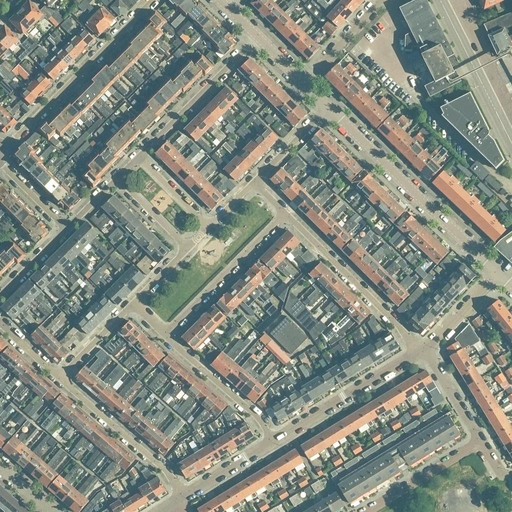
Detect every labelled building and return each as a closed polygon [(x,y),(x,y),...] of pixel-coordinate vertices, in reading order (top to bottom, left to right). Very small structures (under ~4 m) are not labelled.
[(41,0),(44,2),(43,3),(45,5),(42,8),(51,16),(55,12),(49,7),(53,3),(54,4),(57,0),(41,0)] [(127,8),(120,2),(118,0),(117,0),(111,7),(119,15),(127,8)] [(133,6),(127,0),(121,0),(120,2),(127,8),(129,10),(133,6)] [(168,0),(177,8),(177,7),(184,0),(168,0)] [(184,0),(177,7),(177,8),(183,13),(171,24),(175,28),(187,15),(197,5),(192,0),(184,0)] [(254,0),(251,3),(252,4),(251,5),(254,7),(255,7),(258,10),(268,0),(254,0)] [(268,0),(258,10),(261,12),(261,13),(263,16),(264,16),(265,17),(277,6),(272,1),(272,0),(268,0)] [(280,9),(277,6),(265,17),(266,18),(266,19),(268,21),(269,21),(273,24),(296,1),(294,0),(290,0),(288,3),(287,2),(280,9)] [(323,0),(317,0),(316,1),(329,13),(326,17),(338,27),(345,20),(332,8),(332,7),(330,5),(323,0)] [(352,13),(340,2),(337,0),(334,0),(330,5),(332,7),(332,8),(345,20),(352,13)] [(352,0),(341,0),(340,2),(352,13),(358,5),(352,0)] [(453,54),(426,0),(414,0),(399,8),(412,32),(405,35),(404,50),(404,51),(411,52),(411,50),(412,50),(412,46),(419,47),(423,54),(422,54),(435,81),(425,86),(430,96),(460,81),(455,71),(454,71),(451,67),(458,63),(453,54)] [(505,9),(501,0),(480,0),(481,0),(479,1),(482,8),(484,7),(484,8),(494,3),(498,12),(505,9)] [(20,10),(19,11),(34,26),(39,21),(40,22),(45,18),(47,20),(51,16),(42,8),(39,11),(29,1),(25,5),(22,5),(20,7),(20,10)] [(298,3),(296,1),(273,24),(275,27),(275,28),(278,31),(279,31),(280,31),(291,20),(287,16),(294,9),(293,8),(298,3)] [(330,36),(337,29),(308,1),(304,6),(324,25),(321,28),(323,30),(326,32),(330,36)] [(187,15),(191,18),(182,28),(183,29),(179,33),(181,36),(195,22),(194,22),(205,11),(198,3),(197,5),(187,15)] [(114,19),(103,7),(101,9),(100,8),(97,11),(96,10),(95,11),(88,4),(85,7),(86,8),(106,27),(109,24),(111,24),(114,22),(114,19)] [(106,27),(86,8),(84,11),(88,15),(88,16),(89,17),(88,18),(89,19),(86,22),(87,23),(86,24),(97,36),(98,35),(100,35),(103,32),(103,31),(106,27)] [(14,14),(14,16),(10,20),(19,30),(18,31),(23,35),(24,34),(26,37),(35,27),(34,26),(19,11),(16,12),(14,14)] [(55,12),(51,16),(58,24),(64,18),(56,11),(55,12)] [(155,11),(147,20),(149,22),(157,30),(158,29),(161,26),(172,36),(174,34),(173,29),(155,11)] [(194,22),(195,22),(198,25),(189,34),(191,37),(195,33),(196,34),(212,17),(205,11),(194,22)] [(291,20),(280,31),(280,32),(280,33),(282,35),(283,35),(287,38),(310,15),(308,12),(306,14),(300,19),(300,18),(294,24),(291,20)] [(511,12),(483,24),(497,55),(511,47),(511,12)] [(312,16),(310,15),(287,38),(290,41),(289,42),(292,45),(293,44),(294,45),(305,34),(301,30),(307,25),(306,24),(311,19),(310,19),(312,16)] [(192,38),(190,39),(186,43),(190,47),(194,43),(204,33),(207,37),(208,37),(218,26),(219,25),(212,17),(196,34),(195,33),(191,37),(192,38)] [(67,18),(63,21),(88,46),(94,39),(83,28),(80,31),(76,28),(77,28),(67,18)] [(88,46),(63,21),(60,25),(69,34),(70,34),(74,37),(70,41),(81,52),(88,46)] [(149,22),(143,29),(166,51),(169,48),(158,37),(162,33),(158,29),(157,30),(149,22)] [(0,39),(9,49),(14,43),(17,46),(21,42),(18,39),(4,26),(1,29),(0,29),(0,39)] [(208,37),(207,37),(216,46),(226,35),(229,33),(228,32),(228,33),(224,29),(223,31),(218,26),(208,37)] [(309,37),(305,34),(294,45),(295,46),(295,47),(297,50),(298,49),(301,52),(323,30),(321,28),(320,28),(319,28),(311,37),(310,36),(309,37)] [(166,51),(143,29),(136,36),(147,48),(151,44),(162,55),(166,51)] [(326,32),(323,30),(301,52),(304,55),(303,56),(306,59),(307,58),(308,59),(319,48),(315,44),(321,39),(320,38),(326,32)] [(216,46),(215,46),(224,55),(235,44),(226,35),(229,33),(226,35),(216,46)] [(74,59),(53,38),(50,35),(47,38),(60,51),(56,55),(67,66),(74,59)] [(56,35),(53,38),(74,59),(81,52),(70,41),(66,45),(56,35)] [(29,36),(24,41),(33,49),(37,44),(29,36)] [(147,48),(136,36),(128,43),(129,45),(130,44),(155,69),(157,67),(152,62),(153,61),(144,51),(147,48)] [(172,43),(176,47),(182,42),(177,38),(172,43)] [(0,57),(9,49),(0,39),(0,57)] [(25,50),(18,57),(21,61),(33,49),(24,41),(21,44),(20,45),(25,50)] [(129,45),(123,51),(134,62),(138,58),(151,72),(155,69),(130,44),(129,45)] [(39,46),(36,49),(60,73),(67,66),(56,55),(52,59),(39,46)] [(36,49),(33,52),(46,65),(42,69),(53,80),(60,73),(36,49)] [(123,51),(116,59),(140,83),(144,80),(130,66),(134,62),(123,51)] [(205,56),(208,59),(213,54),(210,51),(205,56)] [(205,74),(213,67),(202,56),(198,60),(192,54),(189,57),(192,59),(191,60),(203,72),(205,74)] [(250,59),(249,58),(238,69),(246,78),(258,66),(254,62),(255,61),(251,58),(250,59)] [(140,83),(116,59),(110,64),(108,63),(107,64),(119,76),(123,72),(137,86),(140,83)] [(197,78),(185,66),(178,59),(176,61),(183,68),(179,72),(190,84),(197,78)] [(6,60),(1,65),(9,73),(14,68),(6,60)] [(203,72),(191,60),(185,66),(197,78),(203,72)] [(342,70),(336,65),(325,76),(334,85),(353,66),(350,62),(342,70)] [(40,72),(36,77),(22,63),(19,66),(29,76),(44,91),(51,83),(40,72)] [(119,76),(107,64),(100,72),(117,89),(123,94),(126,91),(125,90),(121,85),(116,80),(119,76)] [(0,75),(3,79),(9,73),(1,65),(0,65),(0,75)] [(258,66),(246,78),(255,86),(266,74),(265,74),(266,73),(263,69),(262,70),(258,66)] [(353,66),(334,85),(342,93),(353,82),(348,77),(356,69),(353,66)] [(179,72),(174,67),(170,70),(176,76),(173,80),(172,80),(182,90),(183,91),(190,84),(179,72)] [(157,71),(153,74),(176,96),(182,90),(172,80),(173,80),(170,78),(167,81),(157,71)] [(98,73),(91,81),(103,93),(107,89),(120,101),(123,98),(115,91),(98,73)] [(176,96),(153,74),(150,77),(160,88),(157,91),(169,103),(176,96)] [(266,75),(266,74),(255,86),(263,94),(274,82),(270,78),(271,78),(267,74),(266,75)] [(30,82),(26,87),(37,98),(44,91),(29,76),(27,79),(30,82)] [(357,78),(353,82),(342,93),(350,101),(362,90),(365,87),(357,78)] [(91,84),(85,89),(105,109),(109,106),(99,97),(103,93),(91,81),(89,82),(91,84)] [(235,90),(240,84),(237,81),(231,87),(235,90)] [(274,82),(263,94),(271,102),(282,90),(281,90),(282,89),(279,85),(278,86),(274,82)] [(37,98),(26,87),(22,90),(15,83),(12,86),(30,104),(37,98)] [(7,84),(3,88),(9,94),(13,90),(9,86),(7,84)] [(243,87),(240,84),(235,90),(237,93),(243,87)] [(250,111),(226,87),(219,94),(230,105),(234,102),(247,114),(250,111)] [(157,91),(155,93),(150,88),(146,92),(163,109),(169,103),(157,91)] [(105,109),(85,89),(78,96),(89,107),(93,103),(98,108),(97,108),(106,118),(110,114),(105,109)] [(283,91),(282,90),(271,102),(279,110),(290,99),(286,94),(287,93),(283,90),(283,91)] [(370,99),(362,90),(350,101),(359,110),(370,99)] [(163,109),(146,92),(143,95),(148,100),(145,103),(147,106),(147,105),(158,116),(160,115),(158,113),(163,109)] [(488,128),(483,118),(470,92),(466,94),(466,93),(439,107),(442,114),(441,115),(495,168),(504,160),(493,139),(492,140),(488,135),(488,133),(488,131),(488,130),(488,129),(488,128)] [(230,105),(219,94),(212,101),(232,121),(235,118),(231,114),(232,114),(227,109),(230,105)] [(78,96),(71,103),(88,120),(91,117),(85,111),(89,107),(78,96)] [(5,110),(0,104),(0,120),(20,100),(17,97),(5,110)] [(249,107),(254,102),(251,99),(246,104),(249,107)] [(290,99),(279,110),(287,118),(298,106),(297,106),(298,105),(295,101),(294,102),(290,99)] [(370,99),(359,110),(367,118),(378,107),(370,99)] [(381,104),(378,107),(367,118),(376,127),(387,116),(382,110),(389,102),(386,99),(381,104)] [(27,106),(20,100),(0,120),(0,128),(5,133),(17,122),(12,116),(21,107),(23,110),(27,106)] [(212,101),(205,108),(217,119),(221,115),(233,128),(236,125),(232,121),(212,101)] [(71,103),(70,102),(62,109),(75,121),(79,117),(89,127),(92,124),(88,120),(71,103)] [(259,106),(254,102),(249,107),(254,112),(259,106)] [(147,105),(147,106),(144,109),(138,103),(134,106),(138,111),(151,124),(158,116),(147,105)] [(298,106),(287,118),(295,126),(306,115),(306,114),(306,113),(303,109),(302,110),(298,106)] [(149,125),(137,112),(131,107),(127,110),(135,118),(131,121),(142,133),(149,125)] [(217,119),(205,108),(198,115),(222,139),(225,136),(213,123),(217,119)] [(62,109),(55,116),(77,138),(81,134),(71,125),(75,121),(62,109)] [(277,138),(253,113),(245,120),(249,124),(252,120),(258,126),(259,126),(262,129),(258,133),(271,146),(275,142),(274,141),(277,138)] [(267,122),(272,117),(269,114),(264,119),(267,122)] [(135,137),(115,118),(112,115),(109,119),(119,129),(117,132),(128,143),(135,137)] [(117,115),(115,118),(135,137),(139,133),(141,134),(142,133),(131,121),(129,119),(126,122),(121,118),(118,115),(117,115)] [(198,115),(191,122),(203,133),(207,129),(219,142),(222,139),(198,115)] [(386,137),(406,118),(402,115),(398,120),(397,119),(394,122),(389,117),(378,129),(386,137)] [(55,116),(49,123),(48,123),(56,131),(60,135),(64,131),(74,141),(77,138),(55,116)] [(272,117),(267,122),(270,125),(275,119),(272,117)] [(92,125),(96,128),(103,121),(99,118),(92,125)] [(409,121),(406,118),(386,137),(395,146),(406,134),(401,129),(409,121)] [(49,123),(46,121),(38,129),(56,146),(59,142),(52,135),(56,131),(48,123),(49,123)] [(191,122),(184,129),(209,153),(212,150),(199,137),(203,133),(191,122)] [(243,124),(239,128),(263,152),(267,149),(271,146),(258,133),(255,137),(251,133),(251,132),(243,124)] [(283,138),(288,133),(280,124),(275,130),(283,138)] [(92,125),(85,132),(89,136),(96,128),(92,125)] [(411,139),(406,134),(395,146),(403,154),(415,143),(415,142),(417,140),(428,129),(425,126),(411,139)] [(100,127),(97,131),(93,134),(97,137),(100,134),(107,141),(104,144),(106,146),(107,146),(116,156),(122,150),(105,132),(100,127)] [(112,127),(110,130),(108,129),(105,132),(122,150),(128,143),(117,132),(112,127)] [(263,152),(239,128),(236,131),(249,144),(244,148),(257,160),(261,156),(260,155),(263,152)] [(307,152),(302,147),(297,152),(306,160),(318,148),(329,137),(324,133),(325,132),(322,128),(321,129),(320,129),(309,140),(314,145),(307,152)] [(428,129),(417,140),(420,143),(426,138),(425,137),(431,131),(428,129)] [(36,131),(13,154),(21,163),(19,165),(19,166),(32,153),(33,153),(35,151),(30,146),(41,135),(36,131)] [(89,136),(85,132),(78,139),(82,142),(89,136)] [(155,153),(156,153),(155,154),(159,158),(160,157),(162,160),(186,136),(183,133),(170,145),(167,141),(155,153)] [(186,136),(162,160),(166,163),(165,164),(169,168),(181,156),(177,152),(186,143),(188,145),(191,141),(189,140),(186,136)] [(329,137),(318,148),(323,153),(319,156),(322,159),(326,156),(337,145),(333,141),(333,140),(330,137),(329,138),(329,137)] [(75,150),(79,146),(82,143),(79,140),(72,147),(75,150)] [(229,140),(226,143),(249,166),(253,163),(253,164),(257,160),(244,148),(241,151),(237,147),(236,147),(229,140)] [(101,141),(97,145),(94,142),(90,145),(94,149),(98,153),(99,153),(110,164),(118,157),(116,156),(107,146),(106,146),(104,144),(101,141)] [(249,166),(226,143),(225,142),(222,145),(235,157),(230,162),(243,174),(247,170),(246,169),(249,166)] [(423,151),(415,143),(403,154),(412,162),(423,151)] [(429,156),(423,151),(412,162),(420,171),(443,147),(440,144),(429,156)] [(32,153),(19,166),(20,166),(20,165),(25,170),(26,169),(30,172),(30,173),(40,163),(55,149),(51,145),(38,158),(33,153),(32,153)] [(341,149),(337,145),(326,156),(334,164),(345,153),(344,152),(345,151),(341,148),(341,149)] [(71,146),(67,151),(66,150),(64,152),(68,156),(75,150),(71,146)] [(447,151),(443,147),(420,171),(429,179),(440,168),(436,163),(447,151)] [(98,153),(94,149),(88,155),(92,159),(104,171),(110,164),(99,153),(98,153)] [(181,156),(169,168),(172,171),(173,170),(176,174),(197,153),(194,151),(190,155),(189,154),(184,159),(181,156)] [(200,151),(197,153),(176,174),(180,177),(179,178),(183,182),(195,170),(191,166),(196,161),(196,160),(203,153),(200,151)] [(345,153),(334,164),(338,169),(327,181),(330,184),(342,172),(353,161),(349,157),(350,156),(346,153),(346,154),(345,153)] [(63,154),(58,159),(36,181),(43,188),(54,177),(50,173),(66,158),(63,154)] [(30,173),(30,172),(28,173),(36,181),(58,159),(55,155),(44,166),(40,163),(30,173)] [(86,165),(77,155),(73,159),(86,172),(82,176),(93,187),(101,179),(98,177),(86,165)] [(285,172),(281,168),(270,179),(278,186),(302,162),(294,155),(287,162),(291,166),(285,172)] [(243,174),(230,162),(227,165),(219,157),(216,160),(235,180),(239,177),(243,174)] [(92,159),(86,165),(98,177),(104,171),(92,159)] [(195,170),(183,182),(186,186),(187,185),(191,188),(211,168),(211,167),(215,163),(211,159),(198,172),(195,170)] [(320,162),(317,159),(311,165),(314,168),(319,162),(320,162)] [(54,177),(43,188),(50,195),(51,194),(61,184),(60,184),(57,180),(66,171),(67,173),(74,165),(70,161),(54,177)] [(353,161),(342,172),(350,181),(362,170),(360,168),(361,167),(358,164),(357,165),(353,161)] [(302,162),(278,186),(285,193),(295,182),(291,179),(305,165),(302,162)] [(322,165),(319,162),(314,168),(317,171),(322,165)] [(462,172),(466,168),(459,162),(456,166),(462,172)] [(488,172),(478,163),(476,164),(475,164),(471,168),(482,178),(488,172)] [(214,170),(211,168),(191,188),(194,191),(193,192),(197,196),(209,184),(205,180),(210,175),(214,170)] [(466,168),(462,172),(469,178),(472,174),(466,168)] [(372,178),(364,170),(352,182),(357,187),(345,200),(348,202),(352,198),(357,193),(360,190),(372,178)] [(442,193),(455,179),(452,176),(450,178),(443,171),(432,182),(439,189),(439,190),(442,193)] [(299,186),(295,182),(285,193),(291,200),(312,180),(315,176),(312,173),(299,186)] [(209,184),(197,196),(200,200),(201,199),(205,202),(228,179),(224,175),(212,187),(209,184)] [(501,187),(489,175),(484,179),(497,191),(501,187)] [(372,179),(372,178),(360,190),(368,198),(380,186),(376,182),(374,182),(372,179)] [(65,179),(60,184),(61,184),(51,194),(54,197),(53,198),(58,203),(58,204),(71,191),(70,191),(66,186),(69,183),(65,179)] [(228,179),(205,202),(207,205),(206,205),(210,209),(211,208),(212,209),(223,198),(219,194),(225,188),(228,188),(231,191),(235,186),(228,179)] [(455,179),(442,193),(445,196),(446,195),(453,202),(464,191),(457,184),(459,182),(455,179)] [(315,183),(312,180),(291,200),(298,207),(309,196),(305,192),(315,183)] [(483,191),(486,188),(480,182),(477,186),(483,191)] [(2,183),(0,184),(0,203),(0,202),(9,193),(6,190),(7,189),(2,184),(2,183)] [(384,190),(380,186),(368,198),(376,206),(388,195),(384,191),(384,190)] [(75,187),(70,191),(71,191),(58,204),(61,202),(69,211),(80,200),(75,194),(78,190),(75,187)] [(309,196),(298,207),(305,214),(326,193),(329,190),(326,187),(313,200),(309,196)] [(486,188),(483,191),(489,197),(493,194),(486,188)] [(326,193),(305,214),(312,220),(323,210),(319,206),(332,193),(329,190),(326,193)] [(464,191),(453,202),(460,208),(459,209),(463,212),(476,198),(472,195),(471,197),(464,191)] [(0,209),(0,217),(2,216),(1,215),(2,215),(7,210),(17,199),(10,192),(9,193),(0,202),(0,203),(4,206),(0,209)] [(98,219),(94,215),(89,219),(97,226),(120,203),(118,200),(119,200),(115,196),(114,197),(113,195),(102,207),(106,211),(98,219)] [(391,198),(388,195),(376,206),(385,214),(397,202),(392,198),(391,198)] [(476,198),(463,212),(466,216),(467,215),(474,221),(484,210),(477,204),(479,202),(476,198)] [(489,215),(484,210),(474,221),(480,228),(480,229),(487,236),(487,235),(498,223),(500,221),(493,215),(494,214),(497,217),(502,211),(508,218),(511,214),(501,202),(497,198),(493,203),(496,206),(497,205),(498,206),(489,215)] [(0,217),(0,220),(2,222),(0,223),(0,231),(9,222),(24,206),(17,199),(7,210),(10,213),(5,219),(2,216),(0,217)] [(327,214),(323,210),(312,220),(319,228),(343,204),(340,200),(327,214)] [(397,202),(385,214),(393,222),(404,211),(400,207),(401,206),(397,202)] [(124,206),(120,203),(97,226),(100,230),(112,217),(116,221),(128,209),(125,206),(124,206)] [(346,207),(343,204),(319,228),(327,235),(337,224),(333,220),(346,207)] [(9,222),(0,231),(0,232),(3,234),(17,220),(20,223),(20,224),(30,214),(32,213),(24,206),(9,222)] [(364,218),(374,209),(371,206),(362,216),(364,218)] [(120,225),(108,237),(111,240),(134,217),(131,214),(132,213),(128,209),(116,221),(120,225)] [(224,220),(232,214),(229,209),(220,216),(224,220)] [(374,209),(364,218),(368,222),(377,212),(374,209)] [(395,224),(400,229),(388,241),(392,245),(397,239),(403,232),(414,221),(415,220),(406,212),(395,224)] [(341,228),(337,224),(327,235),(333,242),(359,216),(355,213),(341,228)] [(19,225),(28,234),(38,224),(41,221),(40,221),(40,222),(35,217),(34,218),(30,214),(20,224),(20,223),(19,225)] [(359,216),(333,242),(340,249),(355,234),(351,230),(357,224),(356,224),(362,218),(359,216)] [(111,240),(110,242),(112,244),(114,242),(115,243),(122,237),(121,236),(126,231),(130,235),(142,223),(139,220),(138,220),(134,217),(111,240)] [(28,234),(26,235),(30,239),(31,238),(36,244),(47,233),(39,224),(41,222),(41,221),(38,224),(28,234)] [(418,223),(414,221),(403,232),(412,240),(423,228),(419,223),(418,223)] [(87,222),(79,229),(106,256),(111,252),(109,251),(108,252),(106,250),(106,249),(94,237),(98,233),(87,222)] [(134,239),(123,250),(120,252),(124,255),(125,254),(148,231),(145,228),(146,227),(142,223),(130,235),(134,239)] [(498,223),(487,235),(495,241),(505,230),(498,223)] [(511,226),(507,231),(509,233),(500,240),(494,247),(511,263),(511,226)] [(383,233),(377,227),(374,230),(380,236),(383,233)] [(423,228),(412,240),(420,248),(431,236),(427,232),(427,231),(423,228)] [(106,256),(79,229),(72,236),(84,248),(84,247),(88,251),(92,247),(103,259),(106,256)] [(299,242),(288,230),(281,238),(305,262),(312,255),(307,250),(304,254),(296,246),(299,242)] [(357,235),(353,239),(342,250),(349,257),(373,233),(370,230),(367,234),(366,234),(361,239),(357,235)] [(148,231),(125,254),(128,258),(140,245),(144,249),(156,237),(153,234),(152,234),(148,231)] [(380,240),(373,233),(349,257),(356,264),(367,253),(363,249),(372,240),(376,244),(380,240)] [(72,236),(65,243),(88,265),(91,262),(80,251),(84,248),(72,236)] [(420,248),(414,254),(408,261),(411,264),(417,258),(423,251),(428,255),(440,243),(435,239),(434,239),(431,236),(420,248)] [(156,237),(144,249),(148,253),(136,265),(139,268),(162,245),(159,242),(160,241),(156,237)] [(17,263),(25,255),(13,243),(9,247),(0,238),(0,244),(4,249),(15,260),(17,263)] [(281,238),(274,245),(285,256),(289,252),(302,265),(305,262),(281,238)] [(397,239),(392,245),(395,247),(400,242),(397,239)] [(23,249),(25,247),(24,246),(25,245),(21,241),(17,244),(22,249),(22,248),(23,249)] [(65,243),(58,250),(70,261),(74,257),(84,268),(80,272),(87,278),(91,274),(85,268),(88,265),(65,243)] [(370,257),(367,253),(356,264),(363,271),(387,247),(383,243),(370,257)] [(444,247),(440,243),(428,255),(437,264),(448,252),(444,248),(444,247)] [(165,248),(162,245),(139,268),(146,275),(150,271),(148,268),(150,266),(150,264),(154,259),(158,263),(169,252),(170,251),(166,247),(165,248)] [(274,245),(267,252),(290,275),(291,276),(295,272),(282,260),(285,256),(274,245)] [(390,250),(387,247),(363,271),(370,278),(381,267),(377,263),(390,250)] [(1,253),(0,251),(0,258),(8,266),(15,260),(4,249),(1,253)] [(70,261),(58,250),(51,257),(76,282),(76,281),(79,284),(78,284),(80,285),(83,282),(82,281),(79,278),(71,270),(75,266),(70,261)] [(408,261),(414,254),(410,251),(404,258),(408,261)] [(290,275),(267,252),(260,259),(271,270),(275,266),(287,278),(290,275)] [(124,264),(118,258),(112,253),(109,256),(111,257),(137,284),(145,277),(133,265),(129,269),(124,264)] [(455,257),(450,253),(442,261),(447,266),(455,257)] [(76,282),(51,257),(45,264),(56,275),(60,271),(73,285),(76,282)] [(137,284),(111,257),(107,261),(123,276),(119,279),(131,291),(137,284)] [(381,267),(370,278),(377,285),(401,260),(398,257),(394,261),(393,261),(384,270),(381,267)] [(0,258),(0,272),(1,273),(8,266),(0,258)] [(270,272),(259,260),(250,269),(251,269),(262,280),(265,284),(268,281),(265,278),(270,272)] [(408,267),(401,260),(377,285),(384,292),(395,281),(390,276),(400,267),(404,271),(408,267)] [(442,261),(439,264),(444,269),(447,266),(442,261)] [(459,261),(453,267),(451,269),(454,273),(467,284),(475,276),(462,264),(459,261)] [(320,262),(305,278),(308,281),(312,277),(316,281),(327,270),(320,262)] [(56,275),(45,264),(37,271),(64,298),(65,297),(63,295),(66,293),(56,282),(59,279),(56,275)] [(104,264),(97,271),(124,298),(131,291),(119,279),(116,283),(107,274),(105,276),(102,273),(108,268),(107,267),(104,264)] [(247,273),(244,276),(265,297),(268,299),(271,296),(259,284),(262,280),(251,269),(250,270),(249,270),(246,272),(247,273)] [(316,289),(307,297),(310,301),(334,277),(327,270),(316,281),(312,285),(316,289)] [(425,276),(426,275),(422,270),(418,274),(420,276),(423,278),(425,276)] [(64,298),(37,271),(31,278),(42,289),(46,285),(57,297),(53,301),(57,305),(64,298)] [(124,298),(97,271),(90,279),(93,282),(98,278),(109,289),(105,293),(117,305),(124,298)] [(430,271),(426,275),(425,276),(430,281),(433,278),(431,276),(433,274),(430,271)] [(416,272),(410,278),(391,299),(398,306),(408,295),(405,291),(420,276),(418,274),(416,272)] [(467,284),(454,273),(447,281),(458,292),(466,284),(467,285),(467,284)] [(395,281),(384,292),(391,299),(410,278),(407,275),(398,284),(395,281)] [(238,282),(237,283),(249,294),(252,290),(262,300),(265,297),(244,276),(242,278),(241,278),(238,280),(238,282)] [(310,301),(308,304),(310,306),(326,291),(330,295),(342,284),(334,277),(310,301)] [(44,295),(29,279),(22,287),(49,312),(52,309),(41,298),(44,295)] [(283,281),(273,291),(283,301),(288,286),(283,281)] [(447,281),(439,289),(450,300),(458,292),(447,281)] [(100,299),(83,282),(80,285),(87,292),(108,313),(115,306),(104,295),(100,299)] [(233,286),(233,287),(231,289),(253,312),(256,309),(245,298),(249,294),(237,283),(236,284),(235,284),(233,286)] [(334,299),(324,309),(327,313),(330,310),(333,306),(349,291),(342,284),(330,295),(334,299)] [(49,312),(22,287),(15,294),(27,305),(30,302),(44,315),(40,319),(42,321),(49,314),(48,313),(49,312)] [(225,294),(225,295),(224,296),(235,307),(238,304),(250,316),(254,313),(253,312),(231,289),(228,292),(227,292),(225,294)] [(439,289),(431,297),(443,308),(450,300),(439,289)] [(289,290),(284,308),(287,311),(298,299),(289,290)] [(333,306),(330,310),(334,313),(341,306),(345,309),(356,298),(349,291),(333,306)] [(108,313),(87,292),(84,296),(89,301),(86,305),(90,309),(101,320),(108,313)] [(15,294),(8,301),(35,328),(42,321),(40,319),(36,323),(26,313),(30,309),(27,305),(15,294)] [(223,295),(215,304),(227,316),(235,307),(224,296),(223,295)] [(443,308),(431,297),(423,306),(435,317),(443,308)] [(327,326),(322,332),(327,341),(328,340),(339,329),(344,324),(363,305),(356,298),(345,309),(348,313),(337,324),(333,321),(327,326)] [(298,299),(287,311),(294,318),(305,306),(298,299)] [(508,312),(498,300),(484,311),(489,317),(486,319),(491,325),(494,323),(508,312)] [(35,328),(8,301),(1,308),(12,319),(16,315),(27,326),(23,330),(28,335),(35,328)] [(396,310),(401,315),(408,307),(403,302),(396,310)] [(76,303),(73,306),(94,327),(101,320),(90,309),(86,313),(76,303)] [(214,305),(206,313),(218,325),(226,317),(214,305)] [(339,329),(328,340),(331,344),(345,334),(344,333),(356,320),(359,324),(370,312),(363,305),(344,324),(339,329)] [(94,327),(73,306),(70,309),(80,319),(76,323),(87,334),(94,327)] [(305,306),(294,318),(301,325),(312,314),(313,313),(305,306)] [(435,317),(423,306),(415,314),(427,325),(435,317)] [(276,308),(269,315),(274,319),(281,312),(276,308)] [(41,325),(29,336),(36,343),(59,320),(65,315),(62,312),(45,329),(41,325)] [(511,317),(508,312),(494,323),(500,330),(495,335),(498,339),(504,335),(511,328),(511,317)] [(206,313),(198,321),(221,344),(223,342),(215,334),(216,333),(213,330),(218,325),(206,313)] [(312,314),(301,325),(308,332),(319,321),(312,314)] [(427,325),(415,314),(407,322),(420,334),(428,326),(427,325)] [(237,322),(241,326),(248,319),(243,315),(237,322)] [(269,315),(263,321),(267,326),(274,319),(269,315)] [(286,316),(270,333),(291,354),(308,337),(286,316)] [(481,324),(477,317),(472,321),(476,327),(481,324)] [(319,321),(308,332),(313,341),(322,332),(327,326),(320,319),(319,321)] [(59,320),(36,343),(44,350),(55,339),(51,335),(62,323),(59,320)] [(370,320),(367,323),(378,340),(373,343),(382,357),(386,355),(387,353),(390,351),(375,327),(372,322),(370,320)] [(109,341),(104,346),(111,353),(116,349),(136,328),(129,321),(118,332),(122,336),(113,345),(109,341)] [(221,344),(198,321),(190,329),(202,341),(206,336),(219,349),(222,345),(221,344)] [(263,321),(256,328),(261,332),(267,326),(263,321)] [(379,324),(375,327),(390,351),(393,349),(395,350),(398,348),(398,346),(399,346),(390,332),(386,335),(379,324)] [(469,324),(454,339),(456,342),(446,348),(451,355),(450,356),(456,366),(468,358),(463,349),(468,346),(469,348),(479,341),(469,324)] [(231,339),(239,331),(234,325),(226,334),(231,339)] [(55,339),(44,350),(50,357),(77,330),(73,327),(58,342),(55,339)] [(143,335),(136,328),(116,349),(111,353),(114,356),(128,342),(132,346),(143,335)] [(202,341),(190,329),(182,337),(193,349),(202,341)] [(358,329),(355,332),(373,362),(377,360),(378,360),(382,357),(373,343),(369,346),(358,329)] [(485,329),(479,333),(484,340),(489,337),(485,329)] [(77,330),(50,357),(58,364),(70,351),(67,347),(72,343),(76,346),(84,337),(77,330)] [(264,332),(259,338),(266,345),(271,339),(264,332)] [(373,362),(355,332),(351,334),(361,351),(357,353),(366,368),(370,365),(370,364),(373,362)] [(143,335),(132,346),(136,349),(122,363),(125,366),(150,341),(143,335)] [(222,352),(211,364),(218,371),(238,348),(243,342),(239,339),(237,337),(236,337),(234,340),(237,342),(226,355),(222,351),(222,352)] [(266,345),(272,352),(277,346),(271,339),(266,345)] [(352,356),(345,345),(342,340),(338,342),(339,344),(357,372),(359,370),(361,371),(366,368),(357,353),(352,356)] [(157,349),(150,341),(125,366),(129,370),(142,356),(146,360),(157,349)] [(238,348),(218,371),(226,377),(236,365),(232,361),(242,350),(246,345),(243,342),(238,348)] [(493,342),(488,346),(492,353),(498,349),(493,342)] [(357,372),(339,344),(331,349),(333,352),(337,350),(344,361),(340,364),(349,378),(353,376),(353,374),(357,372)] [(0,370),(16,353),(8,346),(0,355),(0,359),(2,361),(0,363),(0,370)] [(277,346),(272,352),(279,359),(284,353),(277,346)] [(478,352),(480,356),(487,352),(484,348),(478,352)] [(88,370),(84,366),(74,378),(81,385),(107,354),(101,349),(90,360),(92,362),(96,357),(97,358),(98,356),(99,357),(88,370)] [(157,349),(146,360),(150,363),(135,378),(139,381),(164,356),(157,349)] [(210,349),(205,355),(202,352),(200,354),(203,357),(208,362),(215,353),(210,349)] [(240,368),(236,365),(226,377),(233,383),(257,355),(254,352),(240,368)] [(23,359),(16,353),(0,370),(0,376),(8,367),(12,371),(23,359)] [(284,353),(279,359),(284,364),(289,361),(291,360),(284,353)] [(340,364),(335,367),(326,353),(322,355),(339,383),(342,381),(344,381),(349,378),(340,364)] [(107,354),(81,385),(89,391),(99,379),(96,376),(112,358),(107,354)] [(176,360),(168,354),(158,367),(162,370),(147,387),(150,389),(176,360)] [(483,362),(491,357),(488,354),(481,358),(483,362)] [(261,358),(257,355),(233,383),(240,390),(251,377),(247,374),(261,358)] [(501,355),(496,358),(501,366),(506,362),(501,355)] [(334,386),(338,383),(322,357),(319,359),(320,360),(319,361),(325,372),(321,375),(330,390),(334,387),(334,386)] [(491,357),(483,362),(486,366),(493,361),(491,357)] [(474,367),(468,358),(456,366),(462,375),(474,367)] [(23,359),(12,371),(16,375),(1,391),(5,394),(20,378),(30,366),(23,359)] [(183,367),(176,360),(150,389),(154,392),(168,376),(172,379),(183,367)] [(251,377),(240,390),(247,396),(274,366),(270,362),(254,380),(251,377)] [(321,394),(304,366),(303,364),(294,369),(297,374),(302,371),(309,382),(304,385),(313,400),(317,397),(318,396),(321,394)] [(308,364),(304,366),(321,394),(324,392),(326,392),(330,390),(321,375),(316,378),(308,364)] [(103,382),(99,379),(89,391),(96,397),(121,368),(118,365),(103,382)] [(30,366),(20,378),(23,381),(13,391),(13,392),(11,395),(14,398),(16,396),(37,372),(30,366)] [(277,368),(274,366),(247,396),(255,402),(265,390),(261,386),(277,368)] [(183,367),(172,379),(176,383),(167,393),(171,396),(190,373),(183,367)] [(480,377),(474,367),(462,375),(468,385),(480,377)] [(126,372),(121,368),(96,397),(104,404),(115,390),(112,388),(126,372)] [(418,373),(407,380),(416,393),(425,387),(432,397),(430,398),(434,405),(444,400),(426,370),(419,375),(418,373)] [(37,372),(16,396),(20,400),(30,388),(34,391),(45,379),(37,372)] [(171,396),(168,399),(167,400),(170,402),(173,398),(174,399),(183,389),(186,392),(197,379),(190,373),(171,396)] [(496,381),(504,377),(501,373),(494,378),(496,381)] [(291,375),(287,377),(289,379),(304,404),(307,402),(309,403),(313,400),(304,385),(299,388),(291,375)] [(287,376),(279,382),(281,386),(286,383),(292,393),(287,396),(296,410),(300,408),(301,406),(304,404),(289,379),(287,377),(287,376)] [(480,377),(468,385),(474,395),(490,385),(488,381),(484,384),(480,377)] [(115,390),(104,404),(111,410),(130,388),(136,381),(132,378),(117,395),(114,392),(115,390)] [(45,379),(34,391),(37,393),(22,410),(27,414),(52,385),(45,379)] [(197,379),(186,392),(191,396),(177,412),(180,414),(205,386),(197,379)] [(407,380),(398,386),(406,399),(408,402),(412,400),(410,396),(416,393),(407,380)] [(274,385),(271,386),(287,415),(290,413),(292,413),(296,410),(287,396),(283,398),(277,388),(281,386),(279,382),(274,385)] [(52,385),(27,414),(30,417),(34,412),(45,400),(49,404),(60,392),(52,385)] [(490,385),(474,395),(480,405),(493,397),(489,391),(493,388),(490,385)] [(212,392),(205,386),(180,414),(183,417),(197,401),(201,405),(212,392)] [(262,396),(256,403),(265,411),(270,407),(278,420),(279,420),(281,420),(283,418),(284,417),(287,415),(271,386),(269,387),(267,390),(275,404),(270,406),(264,398),(263,398),(262,396)] [(406,399),(398,386),(388,392),(396,405),(406,399)] [(130,388),(111,410),(119,417),(129,405),(125,401),(133,391),(130,388)] [(212,392),(201,405),(205,408),(191,424),(193,428),(197,423),(201,419),(219,398),(212,392)] [(388,392),(378,398),(389,414),(392,412),(390,408),(396,405),(388,392)] [(51,406),(54,409),(40,425),(44,429),(68,400),(61,393),(51,406)] [(133,409),(129,405),(119,417),(126,423),(144,402),(149,397),(146,394),(133,409)] [(499,407),(493,397),(480,405),(486,415),(499,407)] [(219,398),(201,419),(205,422),(212,414),(216,417),(227,405),(219,398)] [(378,398),(369,403),(377,417),(383,413),(385,416),(389,414),(378,398)] [(76,406),(68,400),(44,429),(48,432),(62,416),(65,418),(76,406)] [(144,402),(126,423),(133,429),(144,418),(140,414),(148,405),(144,402)] [(369,403),(359,409),(367,423),(369,426),(373,424),(370,420),(377,417),(369,403)] [(4,410),(0,414),(0,430),(3,428),(0,425),(0,422),(13,407),(9,404),(4,411),(4,410)] [(76,406),(65,418),(69,422),(64,427),(68,430),(83,413),(76,406)] [(144,418),(133,429),(141,436),(165,407),(164,406),(160,412),(158,410),(148,422),(144,418)] [(236,412),(228,406),(225,409),(245,441),(248,439),(249,439),(252,438),(252,436),(253,435),(245,422),(241,425),(237,419),(234,415),(236,412)] [(170,411),(165,407),(141,436),(148,442),(158,431),(155,428),(170,411)] [(412,409),(417,416),(420,414),(416,407),(412,409)] [(505,417),(499,407),(486,415),(492,424),(505,417)] [(245,441),(225,409),(223,412),(226,418),(229,424),(232,430),(228,433),(237,447),(241,444),(241,443),(245,441)] [(367,423),(359,409),(349,415),(357,429),(367,423)] [(428,413),(430,417),(437,413),(435,409),(428,413)] [(435,424),(446,443),(460,434),(449,416),(453,414),(451,411),(445,414),(446,417),(435,424)] [(34,412),(30,417),(34,420),(38,416),(34,412)] [(83,413),(68,430),(63,436),(67,440),(76,428),(80,431),(91,419),(83,413)] [(17,422),(13,414),(6,419),(11,426),(17,422)] [(349,415),(339,421),(348,434),(357,429),(349,415)] [(163,434),(158,431),(148,442),(156,449),(173,429),(180,420),(181,420),(177,416),(163,432),(164,432),(163,434)] [(505,417),(492,424),(498,434),(511,426),(505,417)] [(85,435),(77,444),(75,447),(69,453),(72,456),(80,446),(82,445),(98,425),(91,419),(80,431),(85,435)] [(393,421),(397,428),(401,426),(397,419),(393,421)] [(184,423),(181,420),(180,420),(173,429),(156,449),(164,456),(174,444),(169,440),(184,423)] [(214,421),(211,423),(228,451),(231,449),(233,450),(237,447),(228,433),(224,436),(214,421)] [(348,434),(339,421),(330,427),(338,440),(348,434)] [(416,425),(414,421),(402,429),(405,433),(416,425)] [(228,451),(211,423),(207,426),(216,440),(211,443),(220,457),(224,455),(224,453),(228,451)] [(446,443),(435,424),(421,433),(432,451),(446,443)] [(98,425),(82,445),(85,448),(89,443),(88,443),(91,440),(95,444),(106,432),(98,425)] [(33,428),(24,438),(28,441),(38,429),(35,426),(33,428)] [(511,438),(511,428),(511,426),(498,434),(504,444),(511,438)] [(3,428),(0,430),(0,446),(1,447),(16,430),(12,427),(8,432),(3,428)] [(338,440),(330,427),(320,433),(328,446),(338,440)] [(203,440),(199,433),(196,429),(192,432),(195,436),(211,462),(214,460),(215,460),(220,457),(211,443),(207,446),(203,440)] [(13,436),(2,448),(9,455),(20,442),(26,435),(22,431),(18,436),(19,437),(17,439),(13,436)] [(106,432),(95,444),(99,448),(85,464),(89,467),(113,438),(106,432)] [(397,432),(386,438),(388,442),(400,436),(397,432)] [(328,446),(320,433),(310,439),(318,452),(328,446)] [(421,433),(407,442),(418,460),(432,451),(421,433)] [(32,452),(27,448),(17,461),(24,467),(39,449),(44,444),(50,437),(47,434),(32,452)] [(195,436),(191,438),(199,451),(194,454),(203,468),(207,465),(208,464),(211,462),(195,436)] [(56,442),(50,437),(44,444),(48,448),(50,445),(52,447),(56,442)] [(120,445),(113,438),(89,467),(92,470),(106,454),(110,457),(120,445)] [(318,452),(310,439),(300,446),(308,459),(318,452)] [(23,445),(20,442),(9,455),(17,461),(27,448),(23,445)] [(181,442),(178,446),(194,472),(197,470),(198,471),(203,468),(194,454),(190,456),(186,450),(181,442)] [(407,442),(393,450),(404,468),(408,465),(409,466),(418,460),(407,442)] [(120,445),(110,457),(113,460),(99,476),(104,479),(128,451),(120,445)] [(358,452),(354,445),(350,447),(355,454),(358,452)] [(194,472),(178,446),(173,450),(177,457),(179,457),(182,461),(177,464),(185,478),(186,477),(188,477),(190,476),(191,474),(194,472)] [(340,446),(336,449),(344,461),(348,458),(340,446)] [(374,451),(372,447),(361,454),(364,458),(374,451)] [(42,461),(31,473),(39,480),(56,459),(63,451),(60,448),(46,464),(42,461)] [(41,450),(39,449),(24,467),(31,473),(42,461),(38,458),(43,453),(40,451),(41,450)] [(303,462),(295,449),(285,455),(293,468),(303,462)] [(404,468),(393,450),(379,459),(390,477),(400,471),(400,470),(404,468)] [(56,459),(39,480),(46,486),(57,474),(53,471),(58,464),(67,454),(63,451),(56,459)] [(136,458),(128,451),(104,479),(107,482),(116,477),(113,475),(121,466),(125,470),(136,458)] [(285,455),(275,461),(283,474),(293,468),(285,455)] [(339,464),(334,457),(331,459),(335,467),(339,464)] [(343,465),(346,469),(359,461),(356,457),(343,465)] [(390,477),(379,459),(365,468),(377,486),(390,477)] [(134,463),(140,470),(145,467),(138,460),(134,463)] [(275,461),(266,467),(276,484),(279,482),(277,478),(283,474),(275,461)] [(55,494),(80,465),(77,462),(62,479),(58,475),(48,488),(55,494)] [(80,465),(55,494),(63,501),(73,488),(69,485),(83,468),(80,465)] [(132,477),(137,474),(133,467),(129,471),(132,477)] [(266,467),(256,473),(264,486),(270,482),(272,486),(276,484),(266,467)] [(319,476),(323,474),(318,467),(315,469),(319,476)] [(365,468),(351,476),(363,494),(377,486),(365,468)] [(154,478),(148,470),(142,474),(143,475),(147,482),(150,486),(156,496),(166,490),(157,476),(154,478)] [(264,486),(256,473),(246,479),(254,492),(264,486)] [(77,491),(73,488),(63,501),(70,507),(95,478),(91,474),(77,491)] [(96,476),(95,478),(70,507),(75,511),(78,511),(88,501),(84,497),(99,479),(96,476)] [(300,478),(304,486),(308,483),(303,476),(300,478)] [(363,494),(351,476),(337,485),(349,503),(363,494)] [(304,486),(300,478),(296,481),(301,488),(304,486)] [(147,501),(137,485),(133,479),(130,481),(137,494),(131,498),(137,507),(147,501)] [(254,492),(246,479),(236,485),(244,498),(250,494),(253,498),(256,496),(254,492)] [(315,482),(320,490),(324,488),(318,480),(315,482)] [(140,483),(137,485),(147,501),(156,496),(150,486),(147,482),(142,486),(140,483)] [(320,490),(315,482),(310,485),(315,493),(320,490)] [(236,485),(226,491),(237,508),(240,505),(238,502),(244,498),(236,485)] [(289,494),(299,490),(297,485),(287,489),(289,494)] [(129,511),(137,507),(131,498),(129,495),(123,499),(122,496),(117,488),(117,489),(115,486),(112,488),(114,490),(126,511),(129,511)] [(280,490),(285,498),(288,495),(284,488),(280,490)] [(12,496),(4,490),(0,494),(0,506),(2,508),(12,496)] [(126,511),(114,490),(110,493),(115,501),(110,505),(113,509),(114,511),(126,511)] [(285,498),(280,490),(277,492),(281,500),(285,498)] [(97,494),(93,499),(95,502),(104,496),(101,491),(97,494)] [(226,491),(217,497),(225,510),(231,506),(233,510),(237,508),(226,491)] [(333,511),(334,511),(344,506),(336,492),(325,499),(333,511)] [(466,511),(464,502),(470,500),(468,492),(464,493),(466,498),(456,501),(454,494),(447,496),(450,511),(466,511)] [(293,496),(298,504),(302,502),(297,493),(293,496)] [(298,504),(293,496),(289,498),(294,507),(298,504)] [(217,497),(207,503),(212,511),(221,511),(225,510),(217,497)] [(16,511),(22,505),(14,498),(4,510),(6,511),(16,511)] [(93,499),(81,511),(90,511),(93,508),(95,511),(101,511),(99,509),(95,502),(93,499)] [(333,511),(325,499),(314,505),(317,511),(333,511)] [(264,500),(260,502),(265,510),(269,507),(264,500)] [(265,510),(260,502),(257,505),(261,511),(265,510)] [(212,511),(207,503),(197,509),(198,511),(212,511)]
